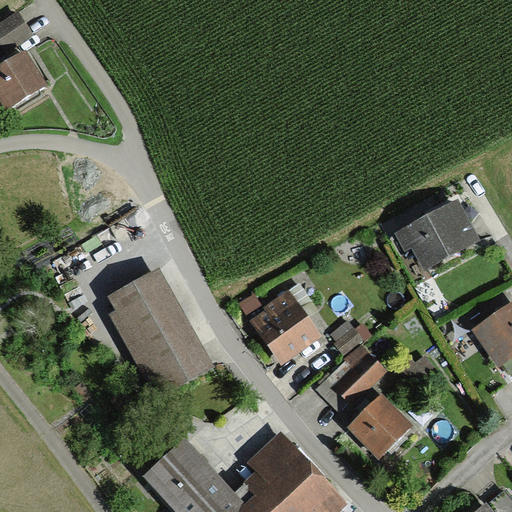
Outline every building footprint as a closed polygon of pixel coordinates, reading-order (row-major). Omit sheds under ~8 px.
[(0,48),(3,47),(5,51),(32,34),(17,11),(0,21),(0,48)] [(0,66),(0,102),(6,111),(47,85),(25,51),(0,66)] [(425,269),(480,240),(458,198),(398,230),(408,249),(413,246),(425,269)] [(155,398),(214,366),(160,269),(110,296),(116,308),(108,312),(155,398)] [(255,292),(239,303),(281,364),(323,336),(291,289),(265,307),(255,292)] [(511,300),(472,330),(498,366),(502,363),(511,377),(511,376),(511,300)] [(336,343),(345,355),(364,340),(365,341),(373,335),(363,323),(355,329),(349,321),(332,335),(338,342),(336,343)] [(350,402),(353,404),(388,371),(363,344),(345,357),(347,360),(317,389),(341,412),(350,402)] [(418,360),(403,374),(413,385),(428,371),(418,360)] [(413,425),(381,393),(348,427),(380,459),(413,425)] [(339,511),(349,503),(283,430),(249,461),(258,471),(235,492),(185,437),(142,476),(174,511),(339,511)] [(511,511),(511,497),(506,490),(489,505),(494,511),(511,511)] [(494,511),(489,505),(487,503),(475,511),(494,511)]
